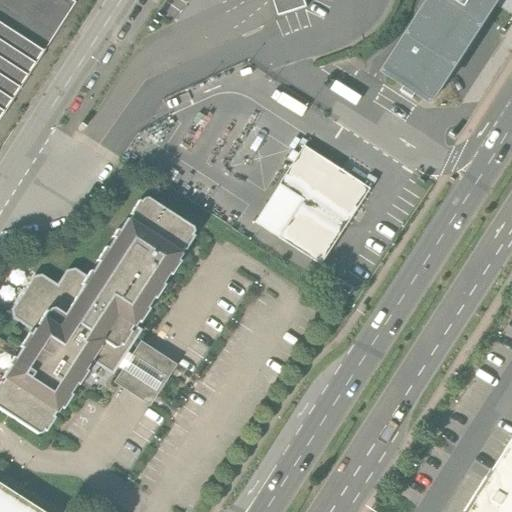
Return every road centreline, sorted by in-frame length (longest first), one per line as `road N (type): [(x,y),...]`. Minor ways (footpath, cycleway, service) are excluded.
road 1 (primary): [(511,123),(264,511)]
road 2 (primary): [(328,511),(511,228)]
road 3 (unclassified): [(0,190),(120,0)]
